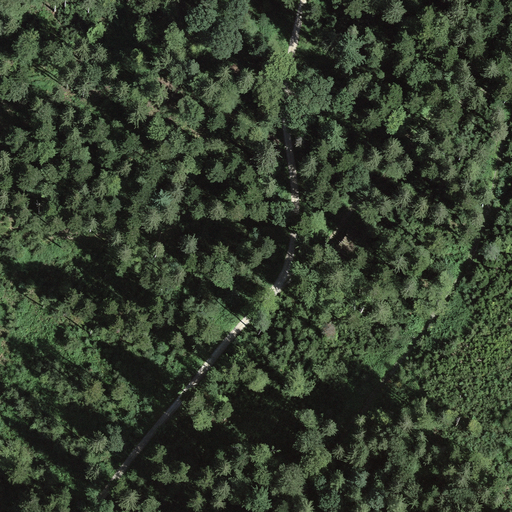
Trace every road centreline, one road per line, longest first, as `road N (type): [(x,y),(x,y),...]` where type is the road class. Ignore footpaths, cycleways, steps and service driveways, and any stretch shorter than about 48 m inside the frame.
road 1 (track): [(85,511),(286,280),(294,188),(285,88),(307,0)]
road 2 (track): [(511,116),(461,275),(295,511)]
road 3 (track): [(511,81),(427,128),(286,280)]
